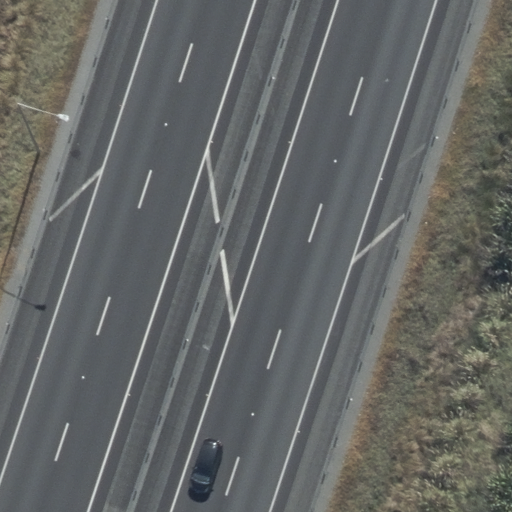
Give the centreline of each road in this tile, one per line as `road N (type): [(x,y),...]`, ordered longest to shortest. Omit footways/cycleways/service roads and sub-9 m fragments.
road 1 (motorway): [(389,0),(221,511)]
road 2 (motorway): [(38,511),(204,0)]
